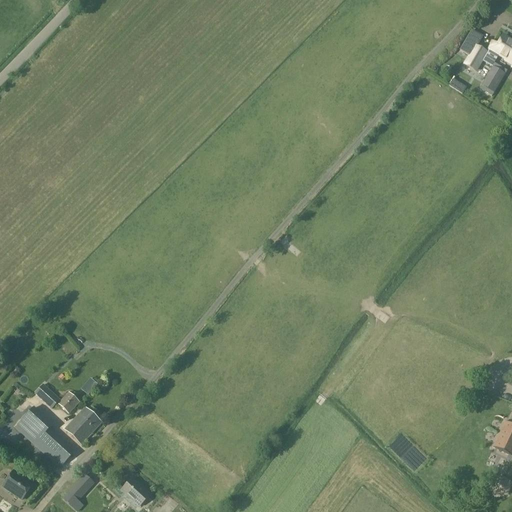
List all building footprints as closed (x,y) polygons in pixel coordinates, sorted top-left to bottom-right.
[(511,65),(511,40),(502,35),(497,45),(493,42),(487,52),(477,46),(482,38),(471,32),(460,52),(470,58),(465,66),(475,71),(481,61),(491,66),(497,56),(505,61),(505,62),(511,65)] [(493,97),(506,75),(492,67),(479,89),(493,97)] [(461,93),(466,86),(454,78),(449,86),(461,93)] [(14,383),(23,390),(54,356),(46,348),(14,383)] [(51,410),(60,400),(44,385),(35,395),(51,410)] [(479,457),(504,396),(479,386),(453,447),(479,457)] [(68,414),(79,403),(69,393),(58,405),(68,414)] [(60,468),(73,454),(47,431),(52,426),(32,408),(15,427),(60,468)] [(81,446),(93,432),(101,423),(85,408),(64,431),(81,446)] [(511,457),(511,456),(511,424),(507,422),(494,447),(511,457)] [(19,502),(32,484),(13,471),(2,487),(10,493),(8,495),(19,502)] [(479,475),(451,485),(454,495),(482,485),(479,475)] [(85,476),(64,498),(74,508),(80,502),(77,499),(92,483),(85,476)] [(139,508),(149,496),(132,480),(121,491),(139,508)] [(477,489),(460,494),(461,499),(478,495),(477,489)]
